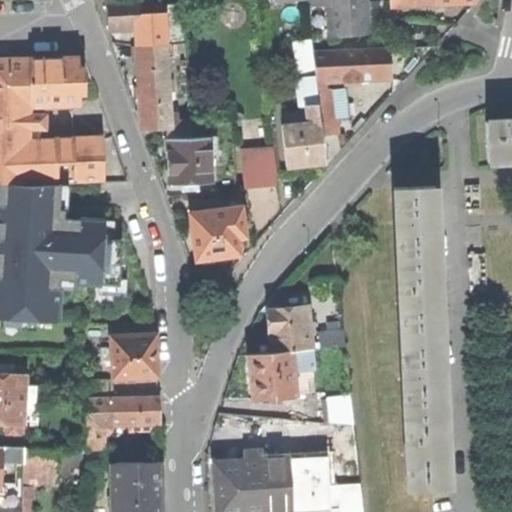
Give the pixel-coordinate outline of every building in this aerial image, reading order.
[(136,29),(161,27),(160,20),(159,0),(151,0),(106,2),(107,16),(108,30),(136,29)] [(328,0),(331,35),(369,32),(367,11),(366,0),(328,0)] [(164,7),(165,20),(165,27),(166,43),(183,42),(181,6),(164,7)] [(137,46),(166,45),(166,43),(165,27),(161,27),(136,29),(137,46)] [(295,41),(302,103),(318,102),(315,80),(312,52),(311,40),(295,41)] [(167,80),(166,45),(137,46),(138,72),(139,81),(167,80)] [(326,80),(389,77),(388,62),(387,48),(312,52),(315,80),(326,80)] [(77,103),(77,93),(76,68),(76,58),(29,59),(0,59),(0,182),(27,184),(60,183),(103,182),(100,137),(29,139),(29,127),(30,113),(30,104),(77,103)] [(139,81),(141,128),(167,127),(170,127),(170,122),(167,80),(139,81)] [(336,118),(333,118),(330,88),(327,88),(326,80),(315,80),(318,102),(321,135),(338,133),(336,118)] [(345,87),(330,88),(333,118),(336,118),(348,117),(345,87)] [(306,165),(324,163),(321,135),(318,102),(302,103),(302,104),(301,104),(301,110),(301,111),(307,110),(308,121),(284,124),(283,124),(287,166),(306,165)] [(282,112),(284,124),(308,121),(307,110),(301,111),(301,110),(282,112)] [(30,113),(29,127),(32,127),(35,128),(38,128),(40,127),(42,126),(43,123),(44,121),(43,118),(42,116),(40,114),(37,113),(35,113),(30,113)] [(511,120),(485,122),(487,162),(511,160),(511,120)] [(167,127),(168,138),(190,137),(189,121),(170,122),(170,127),(167,127)] [(168,161),(169,184),(182,184),(197,183),(211,182),(210,160),(208,136),(190,137),(168,138),(167,138),(168,161)] [(216,136),(208,136),(210,160),(217,160),(216,136)] [(245,187),(277,184),(273,148),(242,151),(245,187)] [(58,209),(60,183),(27,184),(0,182),(0,317),(38,320),(38,317),(57,318),(59,281),(119,285),(122,240),(112,239),(103,238),(104,221),(63,218),(63,210),(58,209)] [(197,183),(182,184),(183,191),(198,191),(197,183)] [(398,286),(439,284),(438,269),(438,266),(437,264),(438,264),(436,227),(436,223),(436,221),(434,186),(394,187),(395,221),(396,221),(396,231),(398,286)] [(188,213),(195,260),(199,259),(199,261),(203,264),(212,263),(216,259),(215,257),(224,256),(239,254),(236,237),(244,236),(240,206),(188,213)] [(401,332),(441,330),(440,303),(439,303),(439,300),(439,297),(439,284),(398,286),(399,297),(400,297),(400,307),(401,332)] [(269,328),(271,353),(291,351),(311,349),(309,334),(307,318),(306,307),(267,311),(269,328)] [(326,323),(327,332),(339,331),(339,322),(326,323)] [(318,333),(319,348),(344,345),(342,330),(339,331),(327,332),(318,333)] [(403,372),(403,377),(442,375),(442,372),(441,330),(401,332),(402,372),(403,372)] [(111,378),(157,375),(156,354),(154,333),(109,336),(111,378)] [(313,370),(311,349),(291,351),(293,372),(313,370)] [(251,375),(253,399),(295,395),(293,372),(291,351),(271,353),(249,355),(251,375)] [(0,363),(0,374),(13,376),(13,365),(0,363)] [(19,437),(20,426),(21,405),(23,386),(23,376),(13,376),(0,374),(0,422),(5,423),(4,436),(19,437)] [(443,378),(442,375),(403,377),(403,382),(404,411),(444,409),(443,378)] [(84,397),(111,396),(110,380),(83,381),(84,397)] [(23,386),(21,405),(32,406),(33,387),(23,386)] [(325,398),(327,421),(353,424),(349,395),(325,398)] [(153,423),(158,423),(158,409),(157,397),(84,400),(85,426),(101,425),(110,425),(131,424),(153,423)] [(32,406),(21,405),(20,426),(37,427),(38,406),(32,406)] [(406,445),(446,444),(445,420),(444,414),(445,414),(444,409),(404,411),(406,445)] [(101,425),(85,426),(86,450),(102,450),(102,435),(101,425)] [(101,425),(102,435),(107,434),(110,430),(110,425),(101,425)] [(446,447),(446,444),(406,445),(406,448),(407,448),(407,457),(406,457),(408,490),(448,489),(447,454),(446,454),(446,450),(446,447)] [(22,463),(23,449),(23,447),(0,446),(0,462),(15,463),(22,463)] [(215,489),(216,511),(291,511),(289,458),(261,459),(260,448),(243,449),(244,460),(214,462),(215,489)] [(32,498),(34,498),(35,484),(57,484),(58,450),(23,449),(22,463),(22,497),(32,498)] [(112,511),(159,511),(159,499),(158,461),(111,462),(112,511)] [(21,511),(22,497),(22,463),(15,463),(14,483),(0,482),(0,511),(21,511)] [(87,477),(98,477),(98,464),(87,465),(87,477)] [(87,477),(88,493),(99,493),(98,477),(87,477)] [(31,511),(32,498),(22,497),(21,511),(31,511)]
